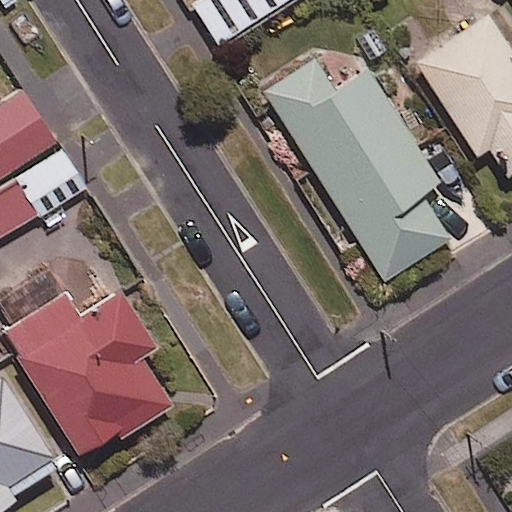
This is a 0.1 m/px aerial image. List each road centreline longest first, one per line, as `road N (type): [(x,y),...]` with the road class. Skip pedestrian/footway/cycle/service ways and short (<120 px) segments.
road 1 (residential): [(346,421),(76,0)]
road 2 (residential): [(346,421),(511,316)]
road 3 (residential): [(206,511),(346,421)]
